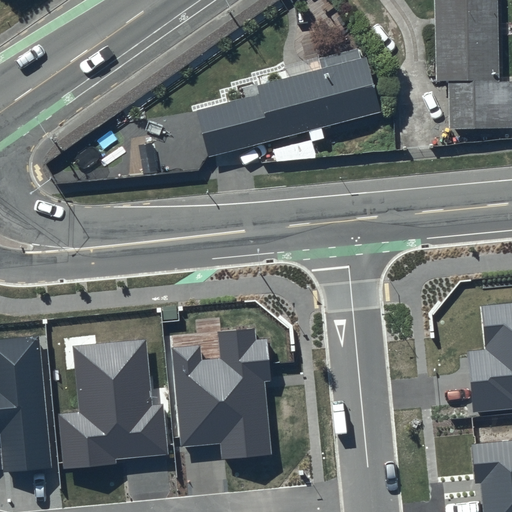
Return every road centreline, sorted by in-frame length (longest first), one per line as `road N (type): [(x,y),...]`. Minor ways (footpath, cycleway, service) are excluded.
road 1 (tertiary): [(0,240),(59,250),(342,220)]
road 2 (residential): [(342,220),(370,499)]
road 3 (primary): [(0,113),(161,0)]
road 4 (tertiary): [(342,220),(511,203)]
road 5 (residential): [(370,499),(232,511)]
